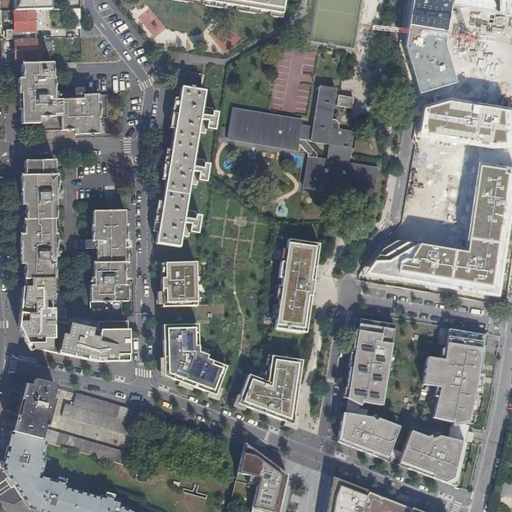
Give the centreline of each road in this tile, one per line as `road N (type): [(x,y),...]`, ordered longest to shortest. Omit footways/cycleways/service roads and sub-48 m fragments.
road 1 (residential): [(402,0),(395,45),(411,111),(393,219),(349,279),(346,296)]
road 2 (residential): [(144,393),(139,146)]
road 3 (residential): [(144,393),(318,455)]
road 4 (residential): [(346,296),(511,323)]
road 5 (residential): [(139,146),(148,84),(88,0)]
road 6 (residential): [(318,455),(346,296)]
road 7 (residential): [(318,455),(464,511)]
road 8 (residential): [(478,511),(511,361)]
road 9 (residential): [(0,358),(144,393)]
road 10 (residential): [(0,149),(139,146)]
